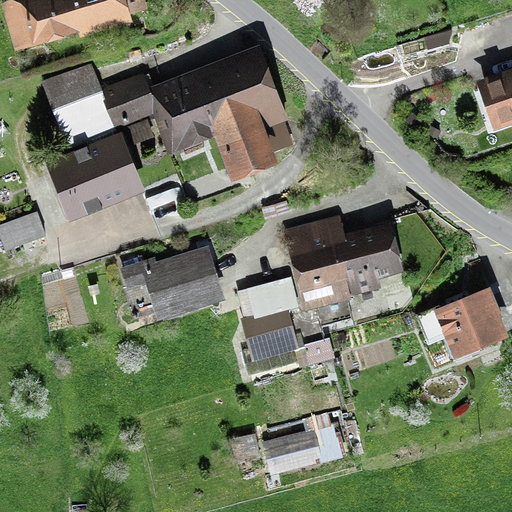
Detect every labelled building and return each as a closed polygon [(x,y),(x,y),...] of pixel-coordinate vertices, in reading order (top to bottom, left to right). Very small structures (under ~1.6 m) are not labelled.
[(26,0),(22,0),(6,5),(17,44),(143,9),(140,0),(44,0),(28,5),(26,0)] [(55,109),(67,143),(154,110),(165,141),(215,121),(234,173),(271,159),(259,127),(286,117),(265,59),(151,102),(141,76),(55,109)] [(497,121),(511,115),(511,75),(485,85),(491,102),(497,121)] [(71,213),(139,186),(119,138),(52,165),(71,213)] [(14,239),(43,228),(37,214),(9,224),(14,239)] [(345,242),(339,218),(301,228),(289,231),(304,286),(302,289),(304,299),(308,301),(309,305),(379,286),(374,268),(396,263),(391,247),(387,231),(345,242)] [(159,314),(221,295),(207,250),(145,269),(159,314)] [(276,310),(286,307),(297,304),(289,276),(248,288),(253,306),(254,312),(275,306),(276,310)] [(457,352),(502,333),(495,314),(497,313),(488,291),(441,310),(439,304),(416,314),(428,342),(450,334),(457,352)] [(275,306),(254,312),(244,315),(253,347),(294,336),(286,307),(276,310),(275,306)] [(303,346),(306,359),(329,353),(326,339),(303,346)] [(344,454),(336,424),(269,441),(277,472),(344,454)]
